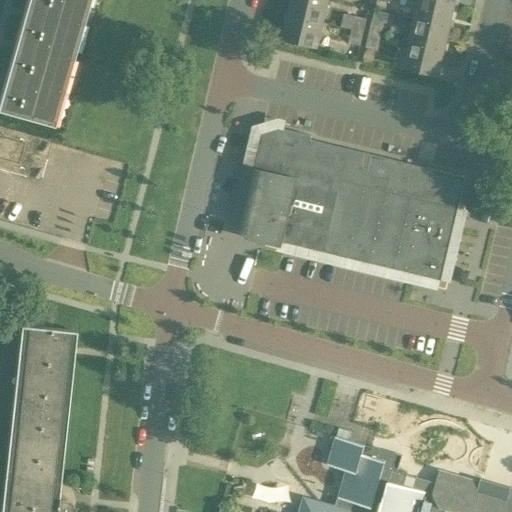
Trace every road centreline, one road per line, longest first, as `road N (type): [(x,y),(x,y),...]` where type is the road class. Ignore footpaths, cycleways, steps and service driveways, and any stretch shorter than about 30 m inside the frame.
road 1 (residential): [(482,394),(168,308)]
road 2 (residential): [(466,136),(221,80)]
road 3 (residential): [(168,308),(221,80)]
road 4 (residential): [(148,511),(168,308)]
road 5 (residential): [(168,308),(42,271),(0,250)]
road 6 (residential): [(499,0),(466,136)]
